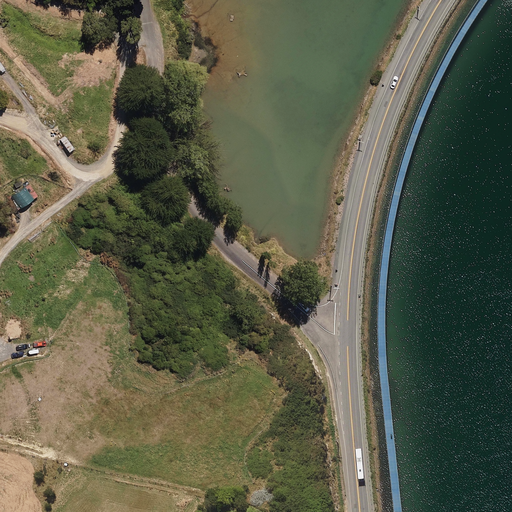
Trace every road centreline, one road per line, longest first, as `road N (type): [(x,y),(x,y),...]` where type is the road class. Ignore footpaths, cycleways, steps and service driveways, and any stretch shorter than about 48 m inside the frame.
road 1 (secondary): [(146,0),(177,183),(224,245),(323,329),(348,337)]
road 2 (trunk): [(441,0),(376,139),(356,221),(348,337)]
road 3 (trunk): [(348,337),(360,511)]
